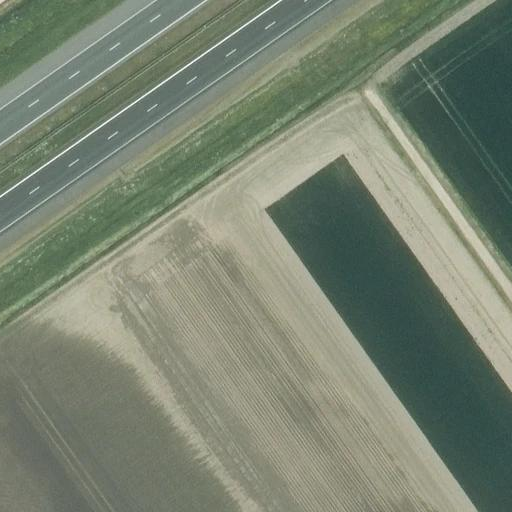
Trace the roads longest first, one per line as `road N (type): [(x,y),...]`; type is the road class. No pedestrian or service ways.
road 1 (motorway): [(0,211),(302,0)]
road 2 (unclassified): [(511,296),(365,89)]
road 3 (motorway): [(180,0),(0,126)]
